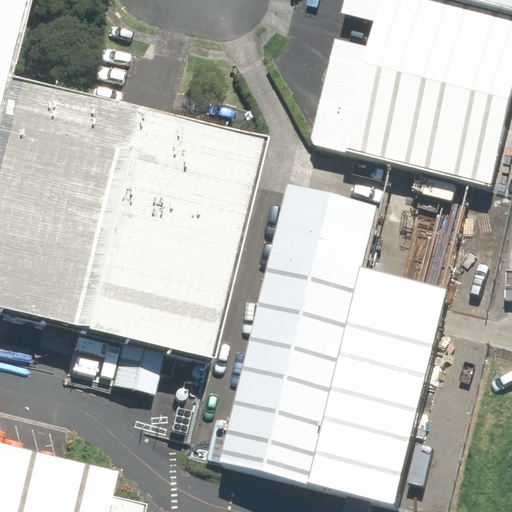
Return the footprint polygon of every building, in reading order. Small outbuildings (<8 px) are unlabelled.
[(0,0),(0,85),(21,0),(0,0)] [(490,192),(511,105),(511,14),(454,0),(385,0),(347,156),(490,192)] [(511,0),(454,0),(511,14),(511,0)] [(257,151),(0,87),(0,314),(204,365),(257,151)] [(377,212),(286,190),(217,468),(308,490),(362,275),(377,212)] [(362,275),(308,490),(395,511),(449,296),(362,275)] [(0,454),(0,511),(142,511),(143,508),(105,499),(110,481),(0,454)]
